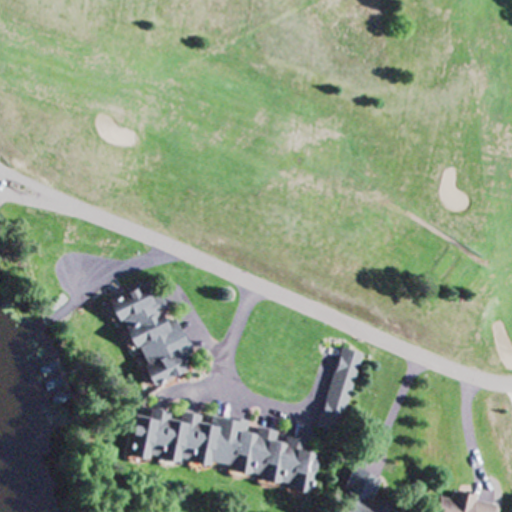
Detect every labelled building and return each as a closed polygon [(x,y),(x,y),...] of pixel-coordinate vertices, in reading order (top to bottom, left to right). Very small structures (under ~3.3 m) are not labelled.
[(181,373),(176,356),(181,354),(171,319),(161,322),(153,293),(143,296),(140,287),(101,298),(116,349),(128,345),(140,385),(181,373)] [(339,422),(359,354),(337,348),(317,415),(339,422)] [(313,443),(170,410),(169,415),(140,408),(137,420),(126,417),(118,451),(302,494),(313,443)] [(330,511),(394,511),(401,499),(349,474),(330,511)] [(428,511),(485,511),(487,502),(446,493),(444,500),(431,497),(428,511)]
